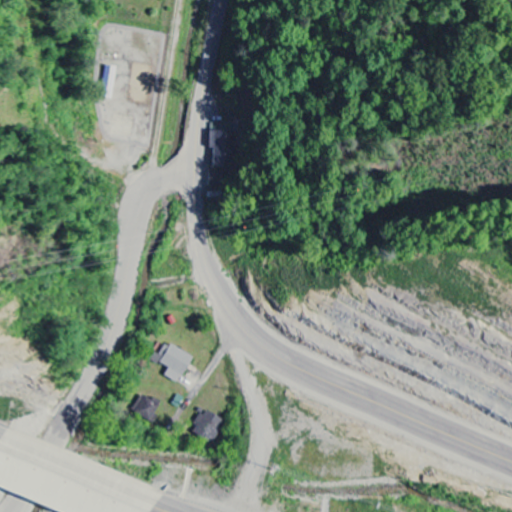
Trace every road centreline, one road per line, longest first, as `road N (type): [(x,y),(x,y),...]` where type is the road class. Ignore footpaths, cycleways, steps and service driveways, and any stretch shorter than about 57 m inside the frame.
road 1 (secondary): [(14,511),(106,372),(137,207),(154,191),(195,183),(223,0)]
road 2 (secondary): [(511,459),(253,348),(219,298),(195,183)]
road 3 (trunk): [(133,511),(0,457)]
